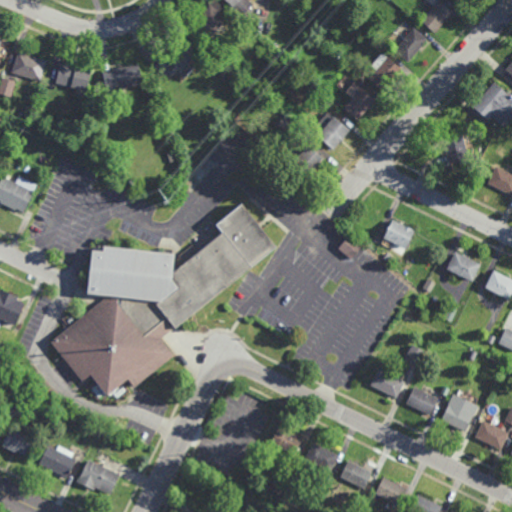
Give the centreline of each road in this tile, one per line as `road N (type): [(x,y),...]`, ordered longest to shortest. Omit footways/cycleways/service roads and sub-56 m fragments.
road 1 (residential): [(511,496),(239,364),(212,378),(149,511)]
road 2 (residential): [(511,3),(331,213)]
road 3 (residential): [(162,0),(137,20),(100,30),(13,0)]
road 4 (residential): [(370,168),(511,237)]
